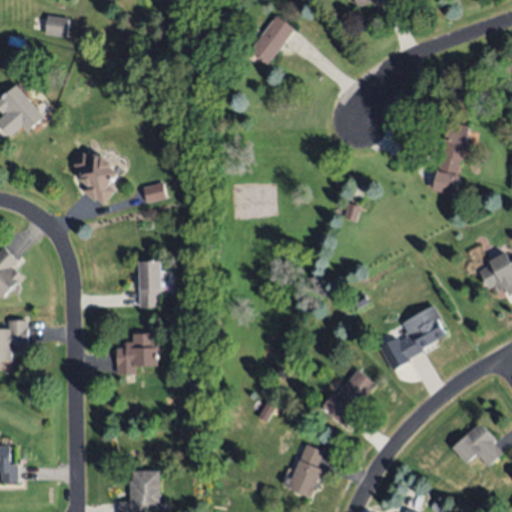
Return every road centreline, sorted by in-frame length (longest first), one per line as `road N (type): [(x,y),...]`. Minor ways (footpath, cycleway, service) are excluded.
road 1 (residential): [(77,511),(72,278),(59,239),(44,223),(0,202)]
road 2 (residential): [(356,511),(409,432),(511,354)]
road 3 (residential): [(511,20),(422,53),(400,68),(365,118)]
